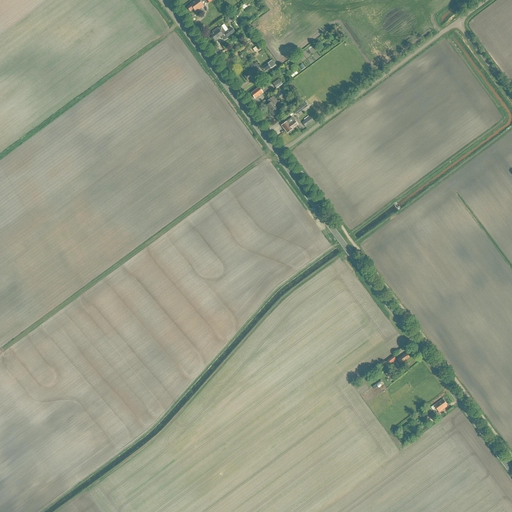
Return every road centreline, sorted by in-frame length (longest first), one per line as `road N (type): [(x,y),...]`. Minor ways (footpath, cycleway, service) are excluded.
road 1 (tertiary): [(511,471),(279,150)]
road 2 (unclassified): [(456,22),(279,150)]
road 3 (tertiary): [(279,150),(163,0)]
